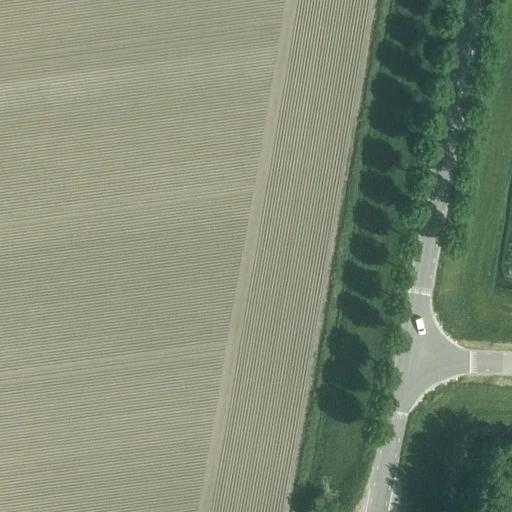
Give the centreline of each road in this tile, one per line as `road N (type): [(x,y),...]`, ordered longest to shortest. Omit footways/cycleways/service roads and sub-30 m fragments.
road 1 (tertiary): [(406,360),(468,0)]
road 2 (tertiary): [(376,511),(406,360)]
road 3 (track): [(431,511),(448,430),(511,417)]
